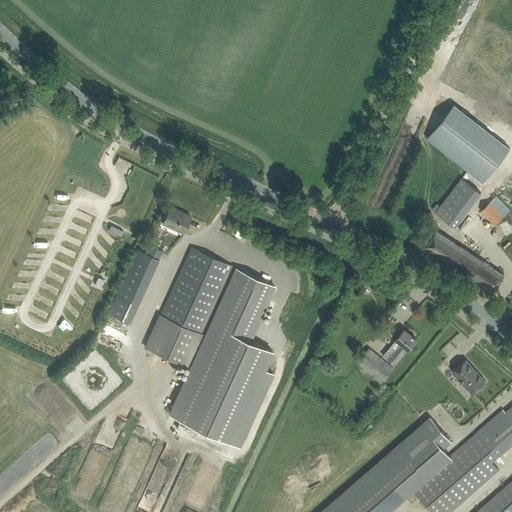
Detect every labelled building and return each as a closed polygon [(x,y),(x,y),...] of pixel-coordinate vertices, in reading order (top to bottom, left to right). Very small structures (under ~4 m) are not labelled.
[(511,137),(495,124),(489,132),(454,104),(428,137),(484,181),(509,150),(511,152),(511,137)] [(436,212),(458,229),(465,220),(462,217),(481,193),(462,178),(436,212)] [(480,211),(494,225),(510,209),(496,194),(480,211)] [(170,206),(162,223),(184,232),(191,216),(170,206)] [(238,229),(235,235),(241,237),(243,232),(238,229)] [(425,248),(493,292),(504,275),(437,230),(425,248)] [(107,312),(130,322),(163,250),(148,244),(144,252),(135,248),(107,312)] [(145,347),(185,366),(200,333),(203,334),(205,331),(202,329),(232,266),(191,247),(160,314),(145,347)] [(239,446),(272,372),(264,368),(272,350),(249,340),(274,285),(237,268),(170,415),(239,446)] [(98,277),(95,284),(95,285),(98,287),(100,287),(101,287),(104,281),(104,279),(99,277),(98,277)] [(99,334),(119,342),(123,332),(103,324),(99,334)] [(383,355),(387,359),(394,365),(407,349),(408,350),(417,339),(404,329),(396,339),(383,355)] [(357,362),(364,367),(381,382),(393,368),(369,348),(357,362)] [(453,372),(472,393),(486,381),(466,359),(453,372)] [(511,419),(503,409),(495,416),(451,455),(412,489),(413,489),(431,511),(449,511),(499,469),(492,461),(503,451),(511,443),(511,419)] [(386,511),(413,489),(412,489),(451,455),(443,447),(451,441),(431,418),(322,511),(386,511)] [(511,511),(511,480),(510,482),(476,511),(511,511)]
